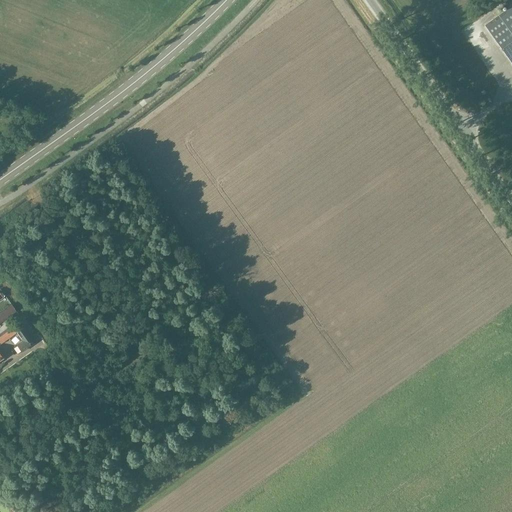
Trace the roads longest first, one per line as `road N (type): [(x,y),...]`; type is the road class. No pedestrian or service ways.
road 1 (secondary): [(0,179),(132,84),(226,0)]
road 2 (unclassified): [(511,200),(369,0)]
